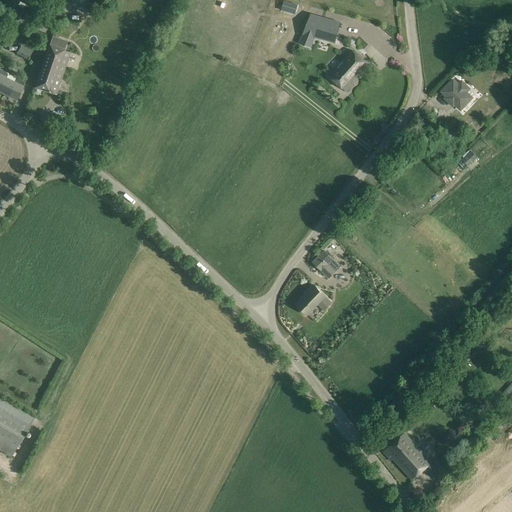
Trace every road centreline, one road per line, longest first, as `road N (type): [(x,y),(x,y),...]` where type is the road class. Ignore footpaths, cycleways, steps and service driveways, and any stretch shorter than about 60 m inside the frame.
road 1 (unclassified): [(256,314),(410,107),(416,64),(407,0)]
road 2 (unclassified): [(256,314),(96,172),(46,145)]
road 3 (unclassified): [(419,511),(256,314)]
road 4 (track): [(12,122),(58,0)]
